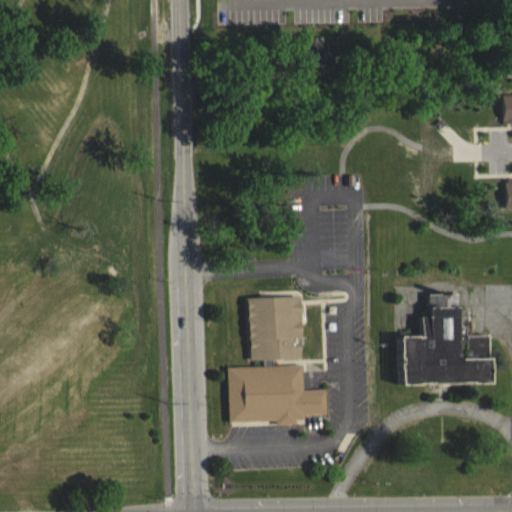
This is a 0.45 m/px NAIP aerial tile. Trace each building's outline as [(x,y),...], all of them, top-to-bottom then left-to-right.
[(299,47),(299,82),(311,82),(311,76),(319,76),(319,48),(299,47)] [(336,52),(325,52),(325,68),(337,68),(336,52)] [(498,95),(511,94),(511,123),(501,124),(501,122),(498,122),(498,95)] [(502,180),(511,179),(511,208),(501,209),(500,183),(503,183),(502,180)] [(393,347),(394,395),(483,394),(483,346),(466,346),(466,317),(453,317),(452,304),(423,305),(423,327),(415,327),(415,347),(393,347)] [(242,308),(244,371),(258,370),(258,377),(222,378),(224,433),(271,431),(272,435),(292,435),(291,427),(322,426),(321,400),(299,400),(298,372),(296,306),(242,308)]
